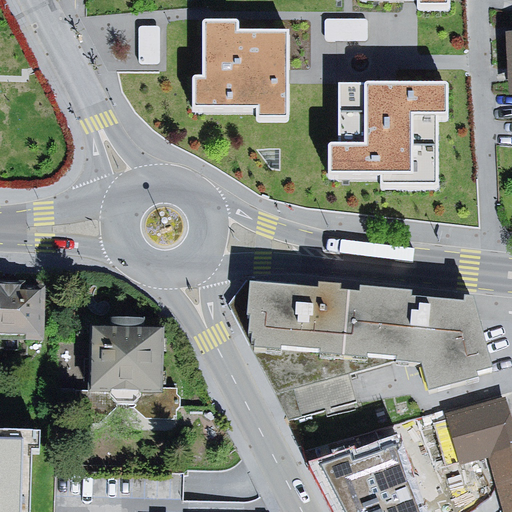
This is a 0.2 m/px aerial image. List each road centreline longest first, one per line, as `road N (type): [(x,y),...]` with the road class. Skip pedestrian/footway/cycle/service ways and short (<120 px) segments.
road 1 (primary): [(215,234),(511,274)]
road 2 (tertiary): [(182,273),(302,511)]
road 3 (tertiary): [(35,0),(121,171),(140,188)]
road 4 (primary): [(0,228),(120,226)]
